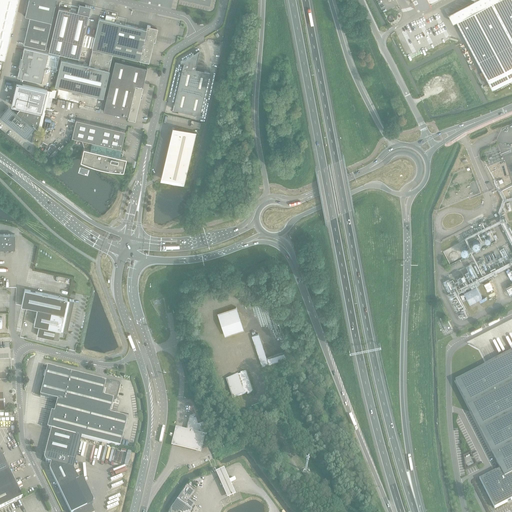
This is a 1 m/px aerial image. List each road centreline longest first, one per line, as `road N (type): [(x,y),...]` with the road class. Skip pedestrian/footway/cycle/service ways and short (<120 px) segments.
road 1 (motorway): [(416,511),(375,362),(306,0)]
road 2 (motorway): [(292,0),(362,366),(401,511)]
road 3 (motorway): [(419,511),(403,405),(405,212)]
road 4 (motorway): [(292,262),(391,511)]
road 5 (motorway): [(261,0),(254,96),(266,197)]
road 6 (unclassified): [(22,350),(22,440),(56,511)]
road 7 (unclassified): [(140,185),(170,52),(197,35)]
road 8 (secondary): [(143,511),(162,405),(150,350)]
road 9 (motorway): [(392,147),(355,80),(329,0)]
road 10 (secondary): [(138,356),(150,419),(133,511)]
road 11 (unclassified): [(361,0),(429,138)]
road 12 (secondary): [(279,235),(297,217),(369,185),(402,195)]
road 13 (tertiary): [(17,174),(66,220),(120,254)]
road 14 (tertiary): [(123,237),(17,174)]
road 15 (unclassified): [(138,356),(109,366),(22,350)]
